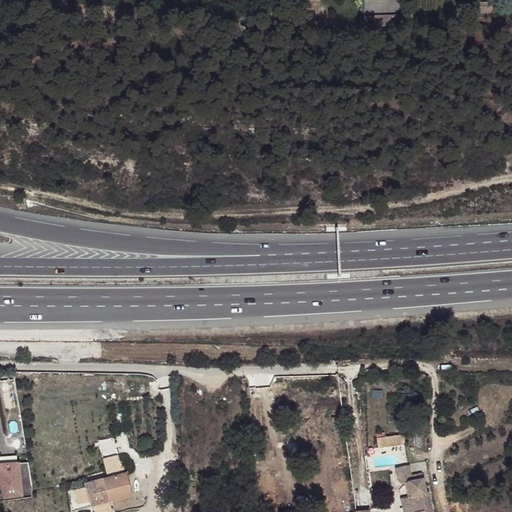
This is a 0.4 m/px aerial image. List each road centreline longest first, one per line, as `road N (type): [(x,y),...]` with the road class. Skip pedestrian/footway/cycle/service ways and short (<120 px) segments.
road 1 (track): [(0,186),(172,216),(404,205),(511,180)]
road 2 (motorway): [(511,235),(223,250),(0,224)]
road 3 (motorway): [(511,249),(280,264),(0,265)]
road 4 (motorway): [(0,300),(299,297),(511,283)]
road 5 (unclassified): [(511,366),(0,366)]
